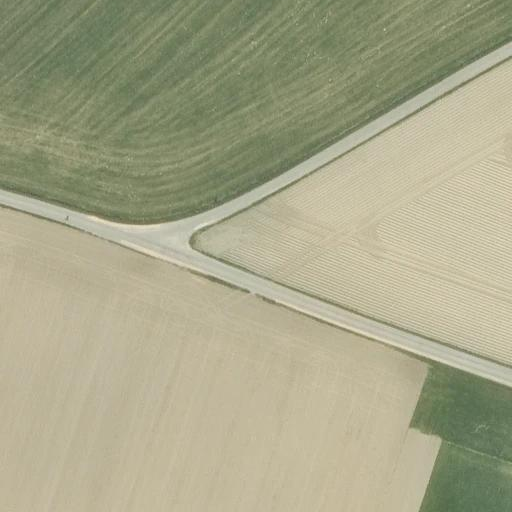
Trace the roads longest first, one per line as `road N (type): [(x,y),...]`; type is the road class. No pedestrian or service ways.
road 1 (unclassified): [(137,238),(229,207),(511,47)]
road 2 (unclassified): [(137,238),(511,377)]
road 3 (unclassified): [(137,238),(0,197)]
